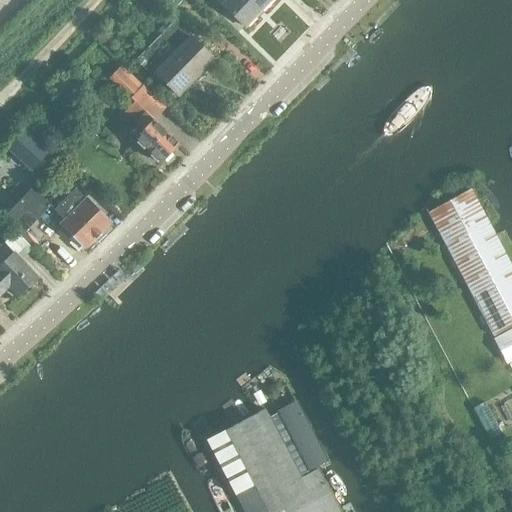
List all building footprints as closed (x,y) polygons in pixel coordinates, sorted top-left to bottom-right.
[(227,0),(222,6),(245,27),(270,0),(227,0)] [(178,95),(213,59),(190,37),(155,73),(178,95)] [(124,113),(143,131),(136,139),(161,163),(178,144),(134,102),(124,113)] [(35,167),(43,156),(16,137),(8,148),(35,167)] [(76,188),(54,209),(31,187),(5,215),(24,233),(47,209),(85,248),(110,223),(76,188)] [(511,268),(487,222),(471,192),(428,214),(493,336),(511,325),(511,268)] [(18,296),(38,278),(9,247),(0,254),(0,295),(9,287),(18,296)] [(511,330),(495,340),(507,361),(511,369),(511,330)] [(327,460),(295,400),(276,410),(308,470),(327,460)] [(339,511),(317,469),(300,478),(285,448),(265,409),(205,441),(242,511),(339,511)]
